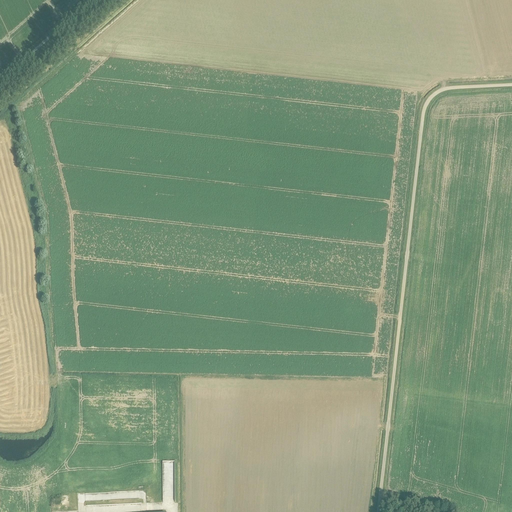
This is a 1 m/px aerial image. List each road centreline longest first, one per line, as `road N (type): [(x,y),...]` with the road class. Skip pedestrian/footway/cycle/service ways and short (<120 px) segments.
road 1 (unclassified): [(379,511),(428,102),(447,88),(511,85)]
road 2 (unclassified): [(0,80),(91,0)]
